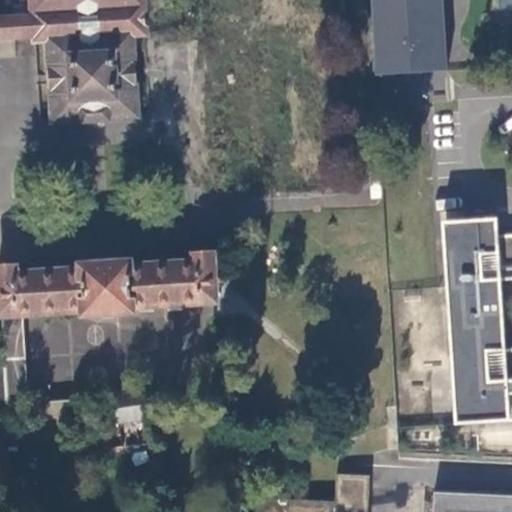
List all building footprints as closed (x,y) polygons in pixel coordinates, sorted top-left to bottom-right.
[(0,40),(34,39),(34,42),(47,41),(52,121),(135,116),(130,35),(144,34),(142,0),(31,0),(33,17),(0,18),(0,40)] [(370,0),(375,72),(447,67),(442,0),(370,0)] [(511,0),(500,0),(500,13),(511,13),(511,0)] [(511,242),(497,244),(497,235),(496,218),(466,220),(441,222),(455,423),(511,418),(511,242)] [(511,233),(497,235),(497,244),(511,242),(511,233)] [(214,301),(210,254),(194,255),(195,263),(128,269),(128,264),(79,267),(80,272),(13,276),(12,267),(0,268),(0,308),(5,374),(6,403),(7,404),(25,403),(26,402),(20,313),(83,310),(83,315),(131,312),(131,307),(214,301)] [(102,424),(150,417),(146,391),(98,397),(102,424)] [(88,398),(26,402),(25,403),(26,421),(56,420),(56,428),(91,425),(88,398)] [(255,511),(367,511),(369,491),(369,478),(337,476),(335,502),(256,497),(255,511)] [(511,511),(511,501),(436,496),(435,511),(511,511)]
